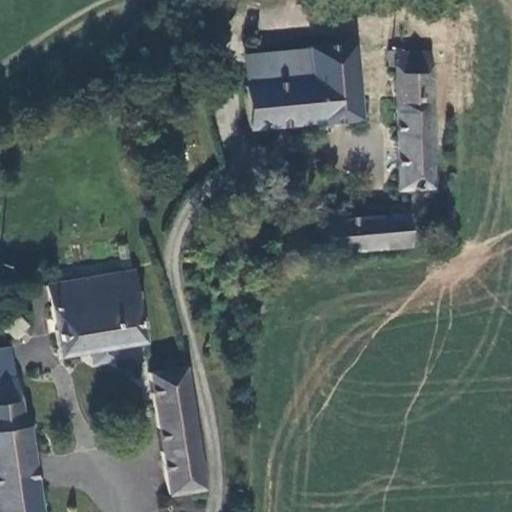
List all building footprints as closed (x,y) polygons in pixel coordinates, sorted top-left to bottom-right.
[(308,71),(242,77),(245,122),(309,117),(310,121),(356,117),(349,35),(306,38),(308,71)] [(242,77),(308,71),(306,38),(239,43),(242,77)] [(391,48),(397,187),(430,186),(424,46),(391,48)] [(326,216),(328,245),(407,238),(404,209),(326,216)] [(139,337),(127,268),(42,282),(53,349),(84,344),(86,358),(111,354),(109,341),(139,337)] [(15,350),(0,352),(0,384),(19,382),(15,350)] [(199,486),(179,364),(145,370),(165,492),(199,486)] [(0,511),(38,511),(19,382),(0,384),(0,511)]
